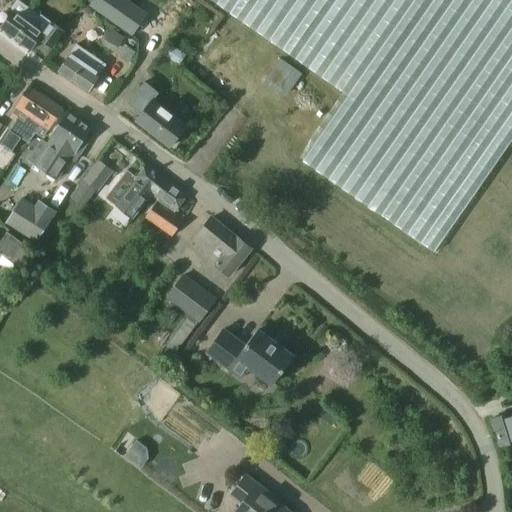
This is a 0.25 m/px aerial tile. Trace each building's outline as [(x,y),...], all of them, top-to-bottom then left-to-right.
[(64,31),(51,22),(41,15),(40,17),(17,0),(16,0),(11,8),(13,10),(1,27),(32,50),(41,38),(53,46),(64,31)] [(115,53),(125,38),(112,29),(102,44),(115,53)] [(87,91),(106,64),(77,45),(58,72),(87,91)] [(285,97),(301,71),(278,57),(263,83),(285,97)] [(170,147),(186,127),(152,101),(158,93),(144,83),(128,103),(141,113),(135,120),(170,147)] [(10,131),(0,144),(12,152),(21,139),(29,144),(36,133),(43,138),(48,131),(63,110),(28,88),(24,95),(23,94),(22,96),(23,96),(13,110),(14,110),(11,115),(17,119),(9,130),(10,131)] [(41,140),(27,162),(32,166),(39,170),(56,182),(76,152),(80,155),(89,142),(84,138),(90,128),(66,112),(52,134),(53,135),(47,144),(44,142),(41,140)] [(98,191),(113,172),(100,161),(84,180),(98,191)] [(128,172),(107,198),(116,206),(133,220),(151,197),(157,201),(173,213),(185,196),(170,183),(147,165),(136,179),(128,172)] [(57,210),(39,199),(35,207),(24,200),(7,226),(36,244),(57,210)] [(145,218),(171,236),(183,220),(173,213),(157,201),(145,218)] [(229,276),(250,249),(212,218),(191,244),(215,264),(229,276)] [(0,265),(12,269),(14,266),(21,270),(32,254),(22,247),(23,245),(7,233),(1,242),(0,241),(0,265)] [(183,276),(167,297),(191,315),(198,320),(215,299),(183,276)] [(199,321),(198,320),(191,315),(161,355),(169,361),(199,321)] [(241,379),(250,367),(273,384),(293,357),(257,330),(243,349),(234,343),(236,341),(222,330),(205,352),(241,379)] [(147,385),(137,369),(122,379),(132,394),(147,385)] [(499,447),(511,443),(511,414),(511,412),(491,419),(499,447)] [(235,511),(285,511),(263,494),(265,492),(244,477),(230,495),(242,503),(235,511)]
